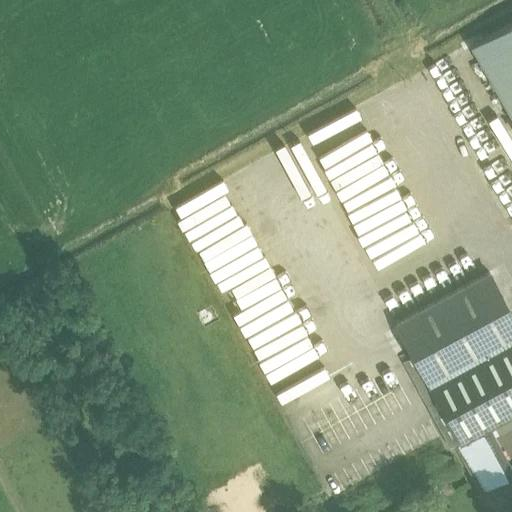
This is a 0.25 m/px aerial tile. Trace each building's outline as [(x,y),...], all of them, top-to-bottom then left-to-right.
[(511,21),(470,46),(479,61),(511,119),(511,21)] [(318,159),(369,136),(359,114),(308,137),(318,159)] [(342,203),(393,180),(389,169),(338,193),(342,203)] [(178,211),(183,220),(202,210),(198,201),(178,211)] [(455,445),(481,493),(511,476),(511,466),(490,427),(511,414),(511,308),(491,269),(394,322),(429,385),(428,386),(459,442),(455,445)] [(286,403),(344,370),(338,360),(280,393),(286,403)] [(373,380),(353,390),(358,400),(378,390),(373,380)] [(302,431),(342,411),(332,391),(292,411),(302,431)]
